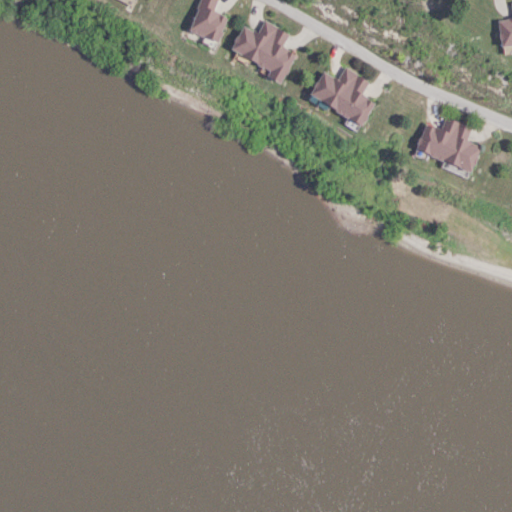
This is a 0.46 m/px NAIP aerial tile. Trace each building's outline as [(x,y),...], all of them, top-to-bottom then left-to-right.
[(209,9),(213,0),(201,0),(186,29),(211,43),(225,17),(209,9)] [(493,18),(495,43),(511,41),(511,0),(508,0),(510,17),(493,18)] [(292,54),(279,47),(286,33),(262,20),(255,32),(241,25),(227,52),(279,80),(292,54)] [(322,71),(307,96),(357,126),(370,102),(358,95),(366,81),(342,67),(335,79),(322,71)] [(468,170),(476,145),(464,141),(468,126),(447,119),(443,131),(423,125),(414,153),(468,170)]
